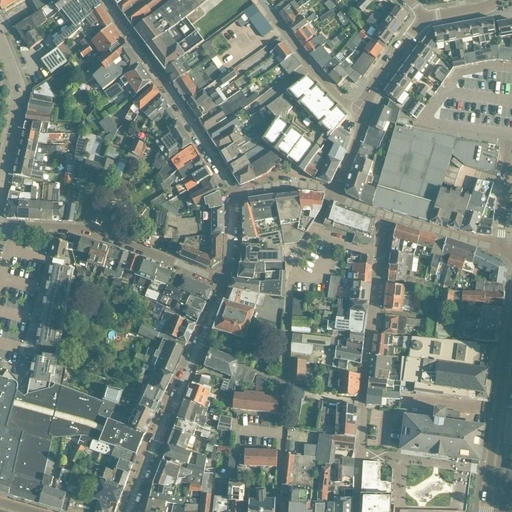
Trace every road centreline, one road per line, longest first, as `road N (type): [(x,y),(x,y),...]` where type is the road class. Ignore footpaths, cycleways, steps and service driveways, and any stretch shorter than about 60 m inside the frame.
road 1 (residential): [(277,511),(290,271),(330,190)]
road 2 (residential): [(356,511),(386,216)]
road 3 (residential): [(128,511),(223,276)]
road 4 (residential): [(232,194),(104,0)]
road 5 (residential): [(223,276),(80,230),(0,226)]
road 6 (tertiary): [(486,511),(511,304)]
road 7 (residential): [(259,0),(360,123)]
road 8 (tertiary): [(2,178),(19,94),(0,38)]
road 9 (residential): [(360,123),(375,86),(423,18)]
